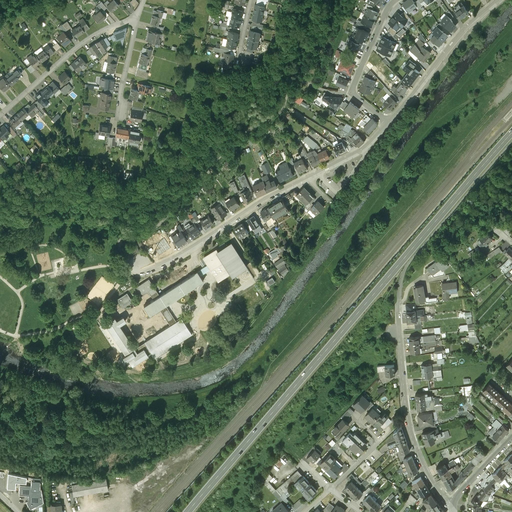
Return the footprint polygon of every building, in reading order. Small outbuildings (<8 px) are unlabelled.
[(104,4),(112,12),(119,5),(113,0),(112,0),(110,3),(107,1),(104,4)] [(408,0),(403,4),(409,12),(417,6),(414,3),(412,0),(408,0)] [(99,4),(98,3),(95,6),(99,10),(100,10),(101,11),(104,9),(99,4)] [(461,3),(455,7),(457,10),(454,11),(459,18),(461,17),(462,17),(463,17),(464,17),(465,17),(465,16),(465,15),(465,14),(468,12),(467,11),(468,11),(466,8),(465,8),(461,3)] [(264,6),(255,4),(254,12),(262,13),(263,9),(264,9),(264,6)] [(375,19),(378,13),(371,10),(367,8),(365,15),(375,19)] [(242,11),(233,9),(232,14),(233,14),(232,17),(241,19),(242,15),(241,15),(242,11)] [(93,16),(99,23),(106,17),(101,11),(100,10),(99,10),(98,12),(93,16)] [(262,13),(254,12),(252,19),(253,20),(260,21),(261,21),(261,17),(262,17),(263,14),(262,13)] [(405,12),(402,14),(401,15),(407,20),(409,18),(405,12)] [(401,28),(407,20),(401,15),(397,13),(389,23),(397,29),(399,26),(401,28)] [(150,24),(158,26),(160,17),(156,16),(152,15),(150,24)] [(371,27),(375,19),(365,15),(361,22),(361,23),(366,25),(371,27)] [(451,19),(446,15),(441,22),(446,26),(451,31),(456,26),(451,19)] [(241,19),(232,17),(231,21),(230,25),(239,27),(240,23),(241,23),(241,19)] [(71,27),(68,22),(67,21),(61,25),(66,30),(71,27)] [(72,30),(76,36),(89,28),(84,21),(79,24),(79,25),(72,30)] [(396,32),(391,27),(388,30),(393,36),(396,32)] [(441,30),(437,27),(432,32),(435,34),(443,41),(448,36),(441,30)] [(351,39),(360,43),(364,44),(369,33),(361,30),(356,28),(351,38),(351,39)] [(156,32),(149,30),(146,40),(160,43),(161,38),(159,38),(160,34),(162,34),(163,33),(156,32)] [(249,38),(250,38),(257,40),(258,36),(259,36),(260,33),(251,30),(250,34),(249,38)] [(57,38),(65,47),(71,41),(64,32),(63,32),(57,38)] [(238,33),(230,32),(229,36),(228,36),(228,39),(237,41),(238,33)] [(443,41),(435,34),(431,39),(434,41),(439,46),(443,41)] [(396,43),(382,37),(379,44),(393,50),(396,43)] [(106,38),(103,40),(102,39),(95,43),(96,44),(102,53),(106,50),(104,47),(110,43),(106,38)] [(257,40),(250,38),(249,41),(248,41),(247,46),(248,46),(254,47),(256,48),(257,43),(258,43),(258,40),(257,40)] [(360,44),(360,43),(351,39),(351,38),(350,38),(347,45),(361,51),(363,45),(360,44)] [(237,41),(228,39),(226,46),(236,48),(236,47),(235,47),(237,41)] [(430,53),(421,46),(424,42),(420,39),(415,44),(420,50),(428,56),(430,53)] [(95,43),(89,48),(90,49),(91,50),(93,54),(95,53),(97,56),(102,53),(96,44),(95,43)] [(393,50),(379,44),(376,50),(390,56),(393,50)] [(428,56),(420,50),(415,44),(414,45),(410,50),(418,56),(424,61),(428,56)] [(44,50),(36,56),(41,62),(54,53),(48,46),(43,49),(44,50)] [(143,47),(138,67),(146,69),(147,65),(146,65),(149,56),(150,56),(152,50),(149,49),(146,48),(143,47)] [(418,56),(410,50),(408,52),(415,59),(417,57),(417,58),(418,56)] [(232,62),(234,54),(228,53),(224,53),(224,57),(225,57),(224,60),(232,62)] [(36,56),(36,54),(33,57),(31,55),(27,58),(31,63),(30,63),(31,64),(34,68),(34,67),(41,62),(36,56)] [(117,58),(108,56),(107,62),(108,62),(106,71),(107,71),(114,73),(117,58)] [(75,69),(78,72),(86,64),(80,57),(71,64),(75,69)] [(354,65),(342,60),(339,67),(340,68),(339,72),(350,76),(353,70),(352,70),(352,68),(353,69),(354,65)] [(31,64),(27,68),(31,73),(36,69),(34,67),(34,68),(31,64)] [(402,81),(409,86),(419,72),(412,67),(402,81)] [(4,77),(11,85),(18,79),(16,77),(21,73),(18,69),(13,73),(10,76),(7,74),(4,77)] [(148,72),(137,69),(135,76),(147,79),(148,72)] [(64,84),(71,79),(65,72),(58,77),(64,84)] [(4,76),(0,78),(0,87),(3,91),(11,85),(4,77),(4,76)] [(365,77),(362,83),(373,87),(375,82),(365,77)] [(102,79),(100,79),(99,85),(101,85),(101,87),(113,88),(114,79),(105,78),(102,78),(102,79)] [(336,85),(345,89),(348,81),(345,80),(339,78),(336,85)] [(403,94),(409,86),(402,81),(401,80),(399,78),(391,89),(399,95),(401,92),(403,94)] [(138,87),(137,90),(139,90),(149,93),(149,92),(151,92),(152,88),(150,87),(151,86),(138,83),(137,87),(138,87)] [(370,94),(373,87),(362,83),(360,90),(370,94)] [(59,89),(55,85),(50,89),(54,92),(53,92),(54,93),(59,89)] [(41,92),(46,98),(53,92),(54,92),(50,89),(48,86),(41,92)] [(129,98),(137,100),(139,90),(137,90),(131,89),(129,98)] [(46,98),(41,92),(40,92),(35,97),(38,100),(43,106),(44,106),(49,101),(46,98)] [(112,94),(101,93),(100,99),(101,99),(100,109),(108,110),(109,99),(111,98),(112,94)] [(303,99),(297,95),(293,101),(299,105),(303,99)] [(322,100),(335,110),(336,108),(342,101),(342,99),(324,97),(322,100)] [(384,103),(390,109),(396,103),(390,97),(384,103)] [(43,106),(38,100),(36,102),(42,109),(44,107),(44,106),(43,106)] [(144,102),(133,100),(132,106),(138,107),(143,108),(144,102)] [(45,112),(42,109),(36,102),(35,102),(33,104),(43,114),(45,112)] [(344,110),(353,117),(358,112),(359,109),(350,102),(348,105),(344,110)] [(30,106),(28,104),(24,108),(29,114),(31,117),(37,112),(41,117),(43,115),(43,114),(33,104),(30,106)] [(24,108),(16,114),(22,120),(29,114),(24,108)] [(131,110),(129,120),(141,121),(142,111),(131,110)] [(22,120),(16,114),(9,121),(13,125),(15,127),(22,121),(22,120)] [(371,119),(366,114),(362,119),(365,122),(367,124),(371,119)] [(376,124),(377,123),(372,119),(371,119),(367,124),(365,122),(362,125),(364,127),(363,128),(368,132),(370,130),(371,131),(376,125),(376,124)] [(99,125),(98,133),(109,135),(110,126),(99,125)] [(4,126),(0,128),(0,136),(1,138),(2,139),(4,137),(5,138),(8,135),(7,134),(10,132),(7,130),(4,126)] [(7,130),(10,132),(13,136),(16,134),(10,127),(7,130)] [(129,129),(116,127),(115,137),(115,139),(127,141),(129,129)] [(133,129),(129,129),(127,141),(138,143),(139,139),(141,139),(141,134),(140,134),(140,130),(138,130),(138,129),(134,128),(133,129)] [(334,136),(329,133),(325,139),(329,142),(334,136)] [(317,144),(307,136),(303,141),(314,150),(319,147),(317,144)] [(359,136),(356,139),(361,144),(364,141),(360,137),(359,136)] [(358,147),(361,144),(356,139),(354,137),(353,139),(350,142),(351,142),(355,145),(356,144),(358,147)] [(334,146),(338,153),(346,149),(345,147),(346,147),(344,144),(343,145),(342,142),(334,146)] [(305,151),(300,143),(299,143),(298,143),(297,143),(297,144),(297,145),(296,146),(302,153),(303,153),(305,158),(308,157),(309,157),(305,151)] [(327,149),(318,154),(321,161),(321,162),(330,158),(328,154),(329,153),(328,152),(329,151),(328,148),(327,149)] [(316,151),(314,150),(311,151),(313,154),(309,157),(308,157),(313,166),(321,161),(318,154),(316,151)] [(302,159),(294,163),(299,172),(300,173),(303,171),(303,170),(303,171),(307,169),(303,160),(302,159)] [(289,167),(287,162),(279,166),(281,170),(277,172),(276,171),(275,172),(281,182),(289,177),(290,178),(294,175),(289,167)] [(267,163),(261,166),(265,174),(272,171),(267,163)] [(274,181),(270,183),(266,175),(262,177),(264,181),(266,185),(264,186),(267,192),(277,187),(274,181)] [(246,179),(243,181),(247,188),(248,190),(249,193),(252,192),(246,179)] [(229,183),(234,193),(238,191),(233,181),(229,183)] [(264,181),(260,182),(260,183),(253,186),(253,185),(253,186),(255,191),(258,196),(267,192),(264,186),(266,185),(264,181)] [(310,193),(307,190),(307,189),(306,190),(304,187),(300,191),(298,193),(296,194),(297,195),(297,194),(301,198),(301,199),(306,204),(314,196),(310,193)] [(240,191),(245,202),(252,198),(249,193),(248,190),(247,188),(240,191)] [(281,198),(282,198),(285,203),(292,199),(296,194),(298,193),(295,190),(289,193),(281,198)] [(226,202),(228,206),(231,210),(240,205),(237,201),(234,196),(226,202)] [(223,197),(220,199),(226,208),(228,206),(226,202),(223,197)] [(282,198),(268,208),(273,216),(273,217),(277,215),(278,216),(285,211),(286,213),(289,210),(285,203),(282,198)] [(313,210),(317,213),(324,207),(318,201),(311,207),(313,209),(313,210)] [(226,214),(219,203),(211,208),(218,219),(222,216),(222,217),(226,214)] [(273,216),(268,208),(264,210),(260,212),(263,217),(262,218),(265,221),(270,218),(270,217),(273,216)] [(213,223),(208,216),(200,221),(205,229),(205,228),(209,225),(209,226),(213,223)] [(255,232),(261,228),(254,216),(248,219),(250,223),(249,224),(251,227),(252,226),(255,232)] [(199,226),(198,224),(193,217),(191,218),(194,223),(197,227),(199,226)] [(197,227),(194,223),(191,226),(189,223),(184,226),(186,229),(192,238),(200,232),(197,227)] [(243,223),(234,228),(240,238),(248,232),(243,223)] [(179,230),(171,235),(174,240),(178,246),(183,243),(185,244),(187,242),(187,241),(182,233),(179,230)] [(487,231),(480,237),(486,243),(489,240),(492,236),(487,231)] [(169,237),(165,232),(162,234),(164,238),(165,237),(168,242),(171,240),(169,237)] [(164,238),(155,244),(156,244),(151,248),(155,254),(160,250),(163,254),(172,248),(171,246),(168,242),(165,237),(164,238)] [(135,243),(122,249),(125,257),(139,251),(135,243)] [(231,243),(218,252),(219,253),(215,256),(213,252),(204,258),(219,281),(231,273),(233,276),(247,267),(237,253),(231,243)] [(476,252),(472,245),(467,248),(467,249),(471,256),(476,252)] [(268,252),(271,258),(283,253),(280,246),(268,252)] [(511,249),(509,247),(507,249),(505,248),(503,250),(509,256),(511,253),(511,249)] [(493,249),(487,253),(490,257),(496,252),(493,249)] [(511,253),(509,256),(504,263),(500,265),(506,271),(511,265),(509,264),(511,260),(511,253)] [(281,257),(273,263),(282,275),(289,270),(284,264),(286,262),(281,257)] [(443,257),(437,262),(436,262),(435,263),(434,262),(428,267),(432,273),(431,274),(432,274),(439,269),(438,268),(441,267),(443,270),(449,266),(443,257)] [(198,271),(159,296),(149,279),(136,287),(142,296),(148,291),(153,300),(144,306),(150,315),(159,309),(170,326),(144,342),(145,343),(138,347),(139,349),(142,347),(148,355),(151,353),(155,358),(191,334),(187,327),(187,328),(185,326),(186,325),(181,319),(176,322),(165,305),(204,280),(198,271)] [(265,280),(268,285),(274,281),(271,277),(265,280)] [(447,283),(447,282),(442,283),(444,297),(449,297),(449,290),(451,290),(452,292),(457,291),(456,281),(449,282),(447,283)] [(423,285),(417,286),(415,286),(416,288),(415,289),(416,298),(425,297),(425,296),(423,285)] [(127,293),(117,300),(122,308),(132,302),(127,293)] [(135,349),(119,325),(126,321),(123,316),(116,321),(114,318),(105,323),(125,355),(123,356),(125,360),(128,359),(132,365),(148,355),(142,347),(139,349),(138,347),(135,349)] [(475,328),(468,329),(468,330),(469,337),(476,336),(475,328)] [(410,344),(411,353),(420,352),(420,350),(429,349),(429,348),(434,347),(436,347),(436,341),(419,343),(410,344)] [(394,364),(383,366),(383,371),(386,371),(386,375),(396,374),(394,364)] [(441,369),(438,370),(438,369),(432,370),(422,371),(422,378),(436,376),(437,380),(442,380),(441,369)] [(500,393),(489,383),(483,390),(494,400),(500,393)] [(462,386),(463,395),(468,394),(469,394),(475,388),(475,385),(462,386)] [(511,404),(500,393),(494,400),(505,411),(511,404)] [(366,407),(370,403),(370,402),(363,396),(354,404),(362,412),(366,407)] [(468,402),(472,405),(477,400),(473,397),(469,401),(468,402)] [(428,398),(416,400),(417,409),(426,408),(426,405),(429,405),(428,398)] [(370,412),(366,416),(372,422),(379,414),(381,412),(375,406),(370,412)] [(352,415),(348,411),(342,417),(344,419),(346,421),(352,415)] [(379,414),(372,422),(376,426),(377,425),(378,426),(377,427),(378,427),(389,417),(385,413),(382,416),(379,414)] [(426,425),(429,424),(433,424),(433,423),(431,413),(418,415),(419,427),(426,426),(426,425)] [(346,421),(344,419),(333,431),(336,433),(339,436),(343,432),(345,430),(345,429),(349,424),(346,421)] [(509,430),(503,424),(500,427),(497,424),(494,427),(503,435),(509,430)] [(394,433),(396,438),(404,435),(401,425),(394,433)] [(494,427),(494,426),(489,432),(491,434),(492,435),(494,437),(493,438),(495,439),(496,439),(498,441),(503,435),(494,427)] [(431,430),(426,432),(422,433),(423,438),(438,433),(437,429),(431,430)] [(394,433),(394,432),(385,441),(389,451),(391,449),(399,446),(396,438),(394,433)] [(438,433),(423,438),(426,444),(435,441),(434,439),(438,438),(438,437),(444,435),(443,432),(438,433)] [(351,435),(349,433),(346,437),(343,440),(346,443),(350,441),(352,443),(359,436),(357,435),(356,435),(356,434),(355,434),(353,435),(352,434),(351,435)] [(352,443),(349,446),(354,451),(356,453),(359,450),(361,452),(365,449),(364,448),(367,445),(365,443),(365,442),(359,436),(352,443)] [(332,447),(328,443),(324,447),(328,451),(332,447)] [(399,446),(391,449),(389,451),(390,453),(397,451),(397,452),(399,451),(399,450),(400,449),(401,453),(404,452),(405,453),(410,451),(407,443),(399,446)] [(349,446),(344,452),(349,457),(353,453),(353,452),(354,451),(349,446)] [(322,453),(317,448),(307,458),(310,461),(311,459),(314,462),(319,457),(322,453)] [(486,454),(482,450),(470,461),(471,462),(476,465),(483,457),(486,454)] [(330,454),(321,464),(327,470),(328,469),(334,463),(337,460),(330,454)] [(411,455),(406,457),(406,459),(404,460),(405,463),(407,467),(415,463),(411,455)] [(459,457),(455,459),(454,459),(450,461),(453,466),(457,463),(460,462),(459,457)] [(511,461),(508,457),(504,461),(506,463),(503,465),(505,467),(508,465),(510,467),(511,464),(511,461)] [(275,463),(279,468),(283,463),(279,459),(275,463)] [(445,462),(436,467),(440,473),(453,466),(450,461),(449,461),(450,462),(448,463),(449,464),(446,465),(445,462)] [(452,476),(444,481),(449,490),(457,486),(476,465),(471,462),(459,475),(460,476),(455,481),(452,476)] [(340,468),(334,463),(328,469),(333,474),(332,475),(335,477),(338,473),(338,474),(342,470),(340,468)] [(415,463),(407,467),(409,472),(410,474),(418,471),(415,463)] [(453,466),(440,473),(443,479),(451,475),(450,472),(451,471),(460,466),(460,465),(459,466),(457,463),(453,466)] [(349,468),(344,464),(340,468),(342,470),(345,473),(349,468)] [(503,465),(496,471),(502,477),(506,473),(503,469),(505,467),(503,465)] [(298,470),(276,490),(281,495),(295,483),(300,478),(300,479),(303,476),(298,470)] [(502,477),(496,471),(492,474),(495,478),(492,480),(495,482),(497,480),(498,480),(502,477)] [(27,477),(8,473),(7,488),(15,489),(16,482),(26,483),(27,477)] [(361,484),(352,474),(347,478),(351,482),(352,481),(358,487),(361,484)] [(300,478),(295,483),(299,489),(300,488),(304,493),(309,499),(314,494),(317,491),(303,476),(300,479),(300,478)] [(425,483),(421,476),(412,481),(416,488),(425,483)] [(276,490),(264,477),(261,480),(273,492),(276,490)] [(90,479),(70,480),(73,496),(108,490),(106,478),(91,481),(90,479)] [(490,482),(483,488),(489,493),(495,488),(493,484),(495,482),(492,480),(490,482)] [(39,482),(33,481),(32,487),(20,487),(20,491),(21,491),(21,495),(25,495),(26,494),(30,494),(30,501),(31,502),(29,503),(28,504),(30,507),(31,507),(41,502),(41,498),(40,491),(39,491),(39,482)] [(346,488),(351,494),(358,487),(352,481),(351,482),(346,488)] [(430,491),(425,483),(416,488),(421,496),(430,491)] [(351,494),(357,499),(363,493),(358,487),(351,494)] [(477,495),(477,496),(483,500),(486,496),(488,497),(490,495),(489,493),(483,488),(477,495)] [(281,495),(276,490),(273,492),(280,500),(283,497),(281,495)] [(436,501),(431,493),(423,499),(429,507),(430,505),(436,501)] [(364,501),(369,507),(376,500),(370,495),(364,501)] [(412,505),(417,501),(410,495),(406,500),(412,505)] [(483,500),(477,496),(477,495),(471,501),(475,504),(476,503),(478,506),(480,504),(483,500)] [(288,503),(283,497),(280,500),(282,503),(283,503),(285,505),(288,503)] [(299,499),(291,506),(295,510),(303,503),(299,499)] [(369,507),(374,511),(375,511),(381,506),(376,500),(369,507)] [(436,501),(430,505),(429,507),(432,511),(438,511),(443,509),(436,501)] [(331,511),(335,507),(329,502),(326,507),(330,511),(331,511)] [(285,505),(283,503),(282,503),(279,506),(278,505),(273,510),(273,511),(289,511),(290,511),(285,505)]
